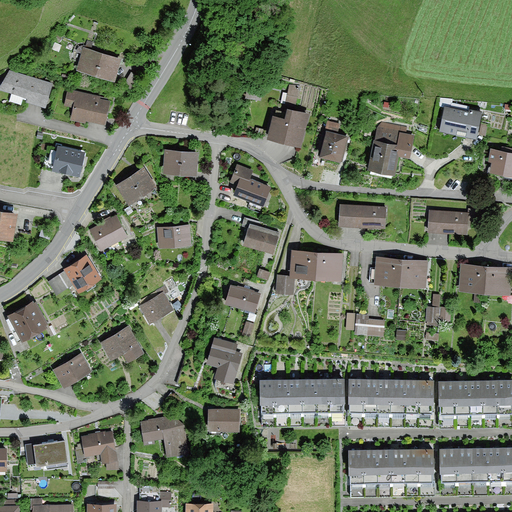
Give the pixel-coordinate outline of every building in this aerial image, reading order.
[(124,58),(83,48),(78,72),(118,81),(124,58)] [(53,84),(10,71),(0,88),(0,89),(29,98),(27,102),(47,109),(53,84)] [(300,86),(290,85),(286,103),(295,106),(300,86)] [(261,89),(249,87),(247,96),(255,98),(256,92),(260,92),(261,89)] [(114,98),(69,89),(66,106),(75,108),(73,119),(108,126),(114,98)] [(469,110),(444,105),(441,119),(436,118),(434,127),(440,128),(439,130),(477,138),(482,110),(469,108),(469,110)] [(288,113),(276,110),(270,135),(299,143),(306,114),(289,109),(288,113)] [(338,124),(329,121),(326,128),(336,131),(338,124)] [(412,137),(379,130),(372,165),(395,170),(400,150),(409,152),(412,137)] [(346,138),(325,133),(320,152),(341,157),(346,138)] [(23,140),(0,136),(0,159),(19,163),(23,140)] [(83,153),(59,148),(54,167),(78,173),(83,153)] [(505,151),(492,149),(490,158),(494,159),(492,169),(503,171),(502,175),(511,177),(511,148),(506,148),(505,151)] [(180,170),(181,152),(167,150),(165,169),(180,170)] [(181,152),(180,170),(194,171),(196,153),(181,152)] [(252,171),(237,165),(231,180),(238,182),(235,192),(263,203),(269,187),(262,185),(263,183),(249,178),(252,171)] [(131,176),(141,192),(154,184),(143,168),(131,176)] [(141,192),(131,176),(119,184),(129,200),(141,192)] [(386,207),(341,204),(339,223),(351,224),(351,221),(385,223),(386,207)] [(468,213),(430,210),(428,229),(440,230),(440,227),(467,229),(468,220),(476,220),(477,208),(468,208),(468,213)] [(14,214),(0,211),(0,233),(10,235),(14,214)] [(116,216),(91,229),(101,248),(126,234),(116,216)] [(164,228),(159,228),(161,244),(189,242),(187,226),(175,227),(171,227),(171,225),(164,225),(164,228)] [(281,236),(249,226),(243,245),(275,255),(281,236)] [(316,273),(317,253),(293,252),(292,258),(295,258),(294,271),(297,271),(297,272),(316,273)] [(317,253),(316,273),(340,275),(341,262),(342,262),(342,255),(317,253)] [(56,294),(76,281),(79,287),(97,275),(85,256),(67,268),(68,270),(49,282),(56,294)] [(400,281),(402,260),(377,258),(377,265),(383,265),(382,268),(371,267),(370,281),(382,282),(382,279),(400,281)] [(402,260),(400,281),(425,282),(427,262),(402,260)] [(485,287),(486,267),(462,265),(461,272),(467,272),(466,286),(485,287)] [(486,267),(485,287),(504,289),(505,275),(511,275),(511,269),(486,267)] [(269,272),(260,270),(258,276),(267,279),(269,272)] [(293,277),(278,276),(277,291),(292,292),(293,277)] [(172,277),(165,281),(169,288),(176,284),(172,277)] [(238,288),(231,285),(226,301),(254,310),(259,294),(252,292),(253,290),(239,286),(238,288)] [(440,301),(441,291),(434,291),(433,301),(440,301)] [(163,293),(142,305),(150,320),(171,307),(163,293)] [(6,318),(9,325),(17,338),(47,321),(36,301),(6,318)] [(439,307),(428,306),(427,320),(430,320),(430,324),(437,325),(437,321),(438,321),(439,307)] [(449,322),(450,308),(441,307),(440,321),(449,322)] [(355,314),(347,314),(346,328),(354,329),(355,314)] [(381,334),(382,320),(367,318),(367,315),(357,315),(356,332),(381,334)] [(254,323),(246,321),(243,333),(250,336),(254,323)] [(131,326),(102,342),(112,360),(142,344),(131,326)] [(228,341),(215,337),(208,361),(219,364),(216,375),(233,380),(241,354),(234,352),(234,350),(227,348),(228,341)] [(186,351),(184,359),(201,363),(203,355),(186,351)] [(60,367),(56,369),(65,383),(89,369),(80,355),(70,362),(69,361),(66,363),(65,361),(59,365),(60,367)] [(184,359),(182,366),(198,371),(201,363),(184,359)] [(15,361),(7,364),(12,378),(20,375),(15,361)] [(182,366),(180,374),(196,379),(198,371),(182,366)] [(196,379),(180,374),(177,382),(193,387),(196,379)] [(316,379),(302,380),(303,410),(316,409),(316,379)] [(330,379),(316,379),(316,409),(330,409),(330,379)] [(343,379),(330,379),(330,409),(344,409),(343,379)] [(364,379),(350,379),(349,409),(363,409),(364,379)] [(378,379),(364,379),(363,409),(377,409),(378,379)] [(391,380),(378,379),(377,409),(391,410),(391,380)] [(275,380),(261,380),(261,410),(275,410),(275,380)] [(288,380),(275,380),(275,410),(289,410),(288,380)] [(302,380),(288,380),(289,410),(303,410),(302,380)] [(405,380),(391,380),(391,410),(405,410),(405,380)] [(419,380),(405,380),(405,410),(418,410),(419,380)] [(433,380),(419,380),(418,410),(432,410),(433,380)] [(497,380),(483,381),(483,411),(497,410),(497,380)] [(511,380),(497,380),(497,410),(511,410),(511,380)] [(455,381),(440,381),(440,411),(456,411),(455,381)] [(469,381),(455,381),(456,411),(469,411),(469,381)] [(483,381),(469,381),(469,411),(483,411),(483,381)] [(182,400),(170,391),(164,398),(177,407),(182,400)] [(239,410),(209,409),(209,427),(238,428),(239,410)] [(174,417),(143,421),(144,439),(168,434),(171,457),(189,454),(185,426),(174,417)] [(90,435),(83,437),(84,443),(78,444),(79,449),(76,449),(78,461),(84,460),(84,461),(87,460),(86,453),(101,450),(103,459),(116,457),(112,432),(105,433),(104,431),(90,434),(90,435)] [(42,444),(34,445),(37,462),(67,457),(64,440),(57,441),(57,440),(42,442),(42,444)] [(511,447),(503,448),(504,478),(511,477),(511,447)] [(456,448),(441,449),(441,479),(457,478),(456,448)] [(472,448),(456,448),(457,478),(472,478),(472,448)] [(488,448),(472,448),(472,478),(488,478),(488,448)] [(503,448),(488,448),(488,478),(504,478),(503,448)] [(391,449),(377,450),(378,480),(392,480),(391,449)] [(405,449),(391,449),(392,480),(405,479),(405,449)] [(419,449),(405,449),(405,479),(419,479),(419,449)] [(433,449),(419,449),(419,479),(433,479),(433,449)] [(364,450),(350,450),(350,480),(364,480),(364,450)] [(377,450),(364,450),(364,480),(378,480),(377,450)] [(198,476),(211,478),(210,483),(231,487),(234,474),(215,471),(214,475),(199,472),(198,476)] [(210,483),(211,478),(198,476),(197,486),(209,488),(210,483)] [(153,491),(140,491),(140,500),(139,500),(138,511),(159,511),(160,505),(170,506),(170,503),(172,503),(172,500),(170,500),(170,491),(153,491)] [(31,506),(34,506),(32,511),(71,511),(72,505),(48,505),(48,504),(46,504),(46,505),(41,505),(41,499),(31,499),(31,506)] [(0,511),(17,511),(17,500),(4,500),(4,507),(0,506),(0,511)]
